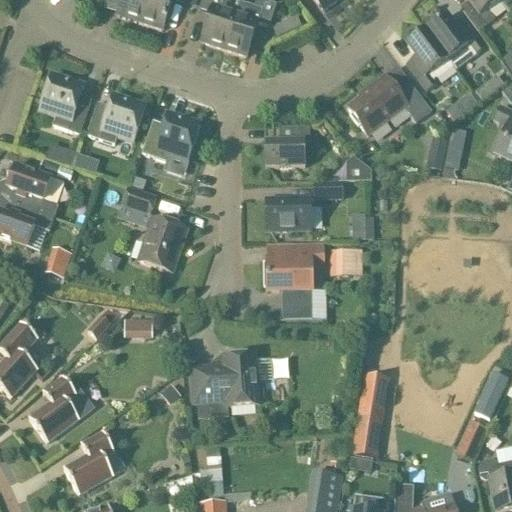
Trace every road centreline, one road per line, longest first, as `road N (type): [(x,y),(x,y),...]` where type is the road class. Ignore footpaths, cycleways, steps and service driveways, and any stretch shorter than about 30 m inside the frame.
road 1 (residential): [(35,19),(80,47),(229,98)]
road 2 (residential): [(229,98),(254,101),(319,78),(392,0)]
road 3 (residential): [(232,290),(229,98)]
